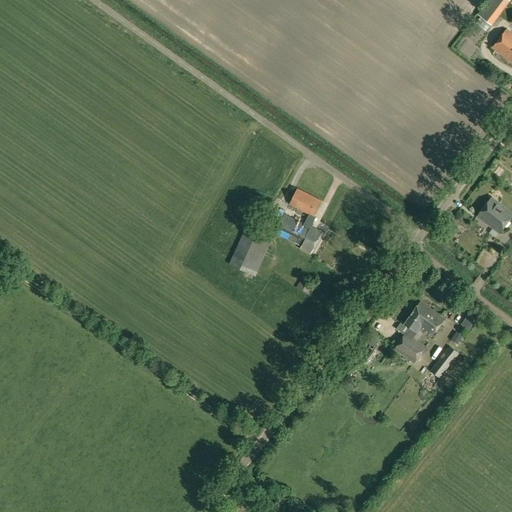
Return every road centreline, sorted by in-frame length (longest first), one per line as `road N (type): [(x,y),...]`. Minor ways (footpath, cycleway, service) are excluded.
road 1 (unclassified): [(421,244),(91,0)]
road 2 (unclassified): [(213,511),(421,244)]
road 3 (unclassified): [(421,244),(511,135)]
road 4 (unclassified): [(511,323),(421,244)]
